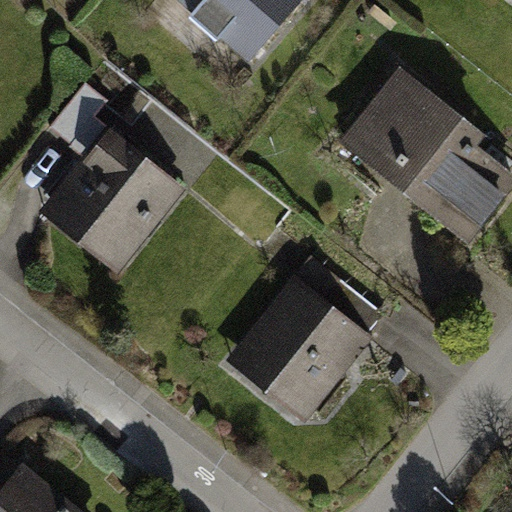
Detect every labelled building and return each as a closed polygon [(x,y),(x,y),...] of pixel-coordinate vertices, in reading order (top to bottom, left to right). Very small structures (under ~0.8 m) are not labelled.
[(181,0),(193,10),(189,15),(217,40),(222,35),(250,59),(300,0),(181,0)] [(400,71),(379,99),(390,108),(367,137),(401,163),(390,177),(466,237),(511,179),(511,177),(470,145),(479,134),(400,71)] [(49,126),(72,144),(108,100),(85,81),(49,126)] [(122,121),(205,175),(220,152),(137,98),(122,121)] [(124,256),(179,187),(110,132),(54,201),(124,256)] [(260,203),(255,199),(234,225),(262,247),(291,212),(268,193),(260,203)] [(322,301),(296,281),(241,349),(311,405),(384,314),(339,278),(322,301)] [(73,511),(19,469),(0,492),(0,511),(73,511)]
